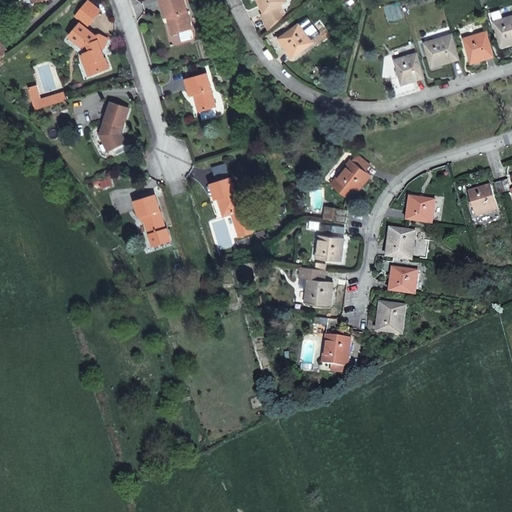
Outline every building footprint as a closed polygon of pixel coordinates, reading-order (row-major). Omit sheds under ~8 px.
[(90,0),(89,0),(77,13),(87,24),(101,9),(90,0)] [(183,0),(160,0),(165,17),(168,16),(172,33),(191,28),(183,0)] [(257,0),(264,13),(260,15),(266,26),(284,17),(278,6),(287,2),(286,0),(257,0)] [(490,23),(494,22),(505,19),(502,11),(488,15),(490,23)] [(511,16),(505,19),(494,22),(496,29),(496,30),(501,46),(511,42),(511,16)] [(268,32),(285,19),(284,17),(266,26),(268,32)] [(99,47),(103,46),(99,33),(94,34),(80,21),(68,34),(80,45),(82,53),(85,64),(88,63),(91,73),(105,69),(99,47)] [(299,23),(279,38),(293,57),(313,42),(299,23)] [(486,32),(464,39),(471,63),(493,56),(486,32)] [(452,35),(424,43),(432,67),(459,58),(452,35)] [(84,75),(91,73),(88,63),(85,64),(82,53),(79,54),(84,75)] [(396,97),(416,91),(413,81),(412,81),(424,77),(417,53),(386,62),(396,97)] [(206,72),(185,78),(190,94),(194,93),(199,111),(215,107),(206,72)] [(65,92),(40,99),(36,84),(29,87),(35,109),(67,99),(65,92)] [(121,135),(129,109),(110,104),(100,136),(109,153),(113,150),(125,144),(126,144),(121,135)] [(125,144),(113,150),(117,156),(128,150),(125,144)] [(358,154),(353,160),(366,171),(371,164),(358,154)] [(371,175),(366,171),(353,160),(351,159),(331,185),(351,200),(371,175)] [(218,198),(221,209),(226,207),(230,210),(231,212),(237,236),(249,233),(243,209),(238,192),(236,192),(231,176),(210,182),(215,198),(218,198)] [(508,179),(495,183),(499,196),(511,192),(508,179)] [(491,185),(469,191),(476,215),(499,209),(491,185)] [(145,222),(146,225),(149,233),(165,228),(155,194),(134,200),(139,217),(140,216),(143,216),(145,222)] [(436,200),(411,197),(408,219),(432,223),(436,200)] [(348,210),(335,208),(333,221),(347,223),(348,210)] [(346,226),(324,224),(323,231),(345,233),(346,226)] [(416,231),(392,228),(387,256),(413,260),(416,231)] [(345,238),(319,234),(317,258),(342,262),(345,238)] [(327,269),(301,266),(300,278),(308,279),(306,302),(331,305),(333,282),(326,281),(327,269)] [(419,271),(394,268),(391,291),(416,294),(419,271)] [(406,305),(381,302),(378,330),(403,334),(406,305)] [(328,324),(315,323),(314,331),(327,332),(328,324)] [(323,363),(332,364),(346,366),(348,366),(351,337),(344,336),(344,330),(334,329),(333,335),(327,334),(323,363)] [(345,373),(346,366),(332,364),(331,371),(345,373)]
